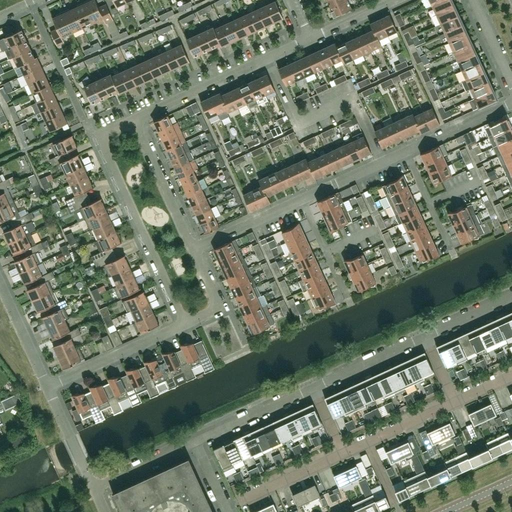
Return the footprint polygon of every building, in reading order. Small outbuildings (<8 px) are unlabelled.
[(103,18),(105,23),(113,20),(106,4),(99,7),(95,0),(91,0),(90,0),(87,0),(83,2),(93,23),(103,18)] [(351,9),(347,0),(344,0),(330,6),(332,11),(330,12),(333,18),(340,14),(351,9)] [(455,6),(451,0),(443,0),(431,5),(432,6),(436,14),(455,6)] [(283,18),(275,1),(266,5),(274,22),(283,18)] [(73,8),(82,28),(93,23),(83,2),(77,5),(78,6),(73,8)] [(274,22),(266,5),(257,9),(265,26),(274,22)] [(459,15),(455,6),(436,14),(440,24),(459,15)] [(62,12),(72,33),(82,28),(73,8),(69,10),(69,9),(62,12)] [(265,26),(257,9),(249,13),(257,30),(265,26)] [(62,37),(72,33),(62,12),(56,15),(56,16),(52,18),(57,28),(50,31),(57,45),(64,42),(62,37)] [(257,30),(249,13),(240,17),(248,34),(257,30)] [(397,31),(389,15),(380,19),(387,35),(397,31)] [(463,25),(459,15),(440,24),(445,33),(463,25)] [(248,34),(240,17),(231,21),(239,38),(248,34)] [(380,44),(389,39),(387,35),(380,19),(371,23),(380,44)] [(239,38),(231,21),(222,25),(230,42),(239,38)] [(380,44),(371,23),(370,24),(373,30),(364,34),(372,50),(381,46),(380,44)] [(230,42),(222,25),(214,29),(213,27),(222,46),(230,42)] [(467,34),(463,25),(445,33),(449,42),(467,34)] [(222,46),(213,27),(204,31),(212,48),(220,44),(221,47),(222,46)] [(26,39),(22,30),(13,34),(12,32),(6,35),(6,37),(4,38),(0,39),(0,47),(1,51),(14,45),(26,39)] [(128,35),(126,31),(119,34),(121,39),(128,35)] [(212,48),(204,31),(195,35),(203,52),(212,48)] [(121,39),(119,34),(111,38),(113,42),(121,39)] [(372,50),(364,34),(355,38),(362,54),(372,50)] [(472,43),(467,34),(449,42),(453,52),(472,43)] [(203,52),(195,35),(186,39),(194,56),(203,52)] [(415,42),(413,36),(411,37),(406,40),(408,45),(415,42)] [(362,54),(355,38),(345,42),(353,59),(362,54)] [(9,59),(13,57),(30,49),(26,39),(14,45),(1,51),(2,51),(5,50),(9,59)] [(101,48),(99,43),(98,42),(90,45),(91,47),(93,52),(101,48)] [(353,59),(345,42),(337,47),(335,43),(334,43),(344,63),(353,59)] [(344,63),(334,43),(325,47),(333,64),(342,60),(343,63),(344,63)] [(476,53),(472,43),(453,52),(458,61),(476,53)] [(189,61),(181,44),(172,48),(180,65),(189,61)] [(93,52),(91,47),(83,50),(86,55),(93,52)] [(333,64),(325,47),(316,52),(323,68),(333,64)] [(180,65),(172,48),(164,52),(172,69),(180,65)] [(35,58),(30,49),(13,57),(15,60),(17,66),(35,58)] [(172,69),(164,52),(155,56),(163,74),(172,69)] [(323,68),(316,52),(306,56),(314,72),(323,68)] [(480,62),(476,53),(458,61),(462,70),(480,62)] [(163,74),(155,56),(146,60),(154,78),(163,74)] [(314,72),(306,56),(297,60),(305,77),(314,72)] [(41,66),(37,57),(35,58),(17,66),(18,67),(20,66),(24,74),(41,66)] [(69,63),(67,57),(60,60),(63,66),(69,63)] [(154,78),(146,60),(138,64),(145,82),(154,78)] [(305,77),(297,60),(288,65),(295,81),(305,77)] [(408,66),(406,60),(400,63),(402,68),(408,66)] [(484,71),(480,62),(462,70),(466,80),(484,71)] [(402,68),(400,63),(394,65),(397,71),(402,68)] [(145,82),(138,64),(129,68),(137,86),(145,82)] [(295,81),(288,65),(278,69),(286,85),(295,81)] [(45,76),(41,66),(24,74),(28,84),(45,76)] [(137,86),(129,68),(120,72),(128,90),(137,86)] [(389,74),(387,69),(381,71),(384,77),(389,74)] [(412,75),(410,69),(404,72),(407,77),(412,75)] [(384,77),(381,71),(376,74),(378,80),(384,77)] [(484,71),(466,80),(461,82),(466,91),(470,89),(489,81),(484,71)] [(128,90),(120,72),(112,76),(111,74),(110,74),(119,94),(128,90)] [(407,77),(404,72),(398,75),(401,80),(407,77)] [(119,94),(110,74),(102,78),(109,95),(118,92),(119,94)] [(275,90),(267,74),(258,78),(265,95),(275,90)] [(347,80),(344,74),(339,77),(341,83),(347,80)] [(50,85),(45,76),(28,84),(33,93),(50,85)] [(341,83),(339,77),(333,80),(336,85),(341,83)] [(371,83),(368,77),(363,80),(365,85),(371,83)] [(109,95),(102,78),(93,82),(101,99),(109,95)] [(265,95),(258,78),(248,83),(256,99),(265,95)] [(394,83),(391,78),(386,81),(388,86),(394,83)] [(365,85),(363,80),(357,83),(360,88),(365,85)] [(388,86),(386,81),(380,83),(382,89),(388,86)] [(493,90),(489,81),(470,89),(474,97),(474,98),(493,90)] [(101,99),(93,82),(84,86),(92,103),(101,99)] [(256,99),(248,83),(239,87),(247,103),(256,99)] [(328,89),(326,83),(320,86),(323,91),(328,89)] [(54,95),(50,85),(33,93),(37,103),(54,95)] [(323,91),(320,86),(315,88),(317,94),(323,91)] [(375,92),(373,86),(367,89),(369,95),(375,92)] [(247,103),(239,87),(230,91),(237,108),(247,103)] [(369,95),(367,89),(361,92),(364,97),(369,95)] [(497,99),(493,90),(474,98),(479,108),(497,99)] [(237,108),(230,91),(221,95),(220,93),(219,93),(228,112),(237,108)] [(310,97),(307,92),(302,94),(304,100),(310,97)] [(11,100),(7,93),(3,96),(6,102),(11,100)] [(228,112),(219,93),(210,97),(218,114),(226,110),(227,112),(228,112)] [(304,100),(302,94),(296,97),(299,102),(304,100)] [(58,104),(54,95),(37,103),(41,112),(58,104)] [(218,114),(210,97),(200,102),(208,118),(218,114)] [(63,113),(58,104),(41,112),(45,121),(63,113)] [(440,124),(432,108),(423,112),(430,129),(440,124)] [(430,129),(423,112),(414,116),(413,113),(412,114),(421,133),(430,129)] [(67,123),(63,113),(45,121),(50,131),(67,123)] [(0,115),(0,120),(2,126),(9,123),(5,114),(0,115)] [(421,133),(412,114),(403,118),(410,134),(419,131),(420,133),(421,133)] [(172,125),(168,115),(153,122),(158,131),(172,125)] [(285,122),(282,117),(277,120),(279,125),(285,122)] [(410,134),(403,118),(393,122),(401,139),(410,134)] [(511,128),(506,118),(484,128),(489,138),(511,128)] [(353,125),(351,119),(345,122),(348,127),(353,125)] [(162,141),(181,132),(177,122),(172,125),(158,131),(162,141)] [(348,127),(345,122),(340,124),(342,130),(348,127)] [(401,139),(393,122),(384,127),(392,143),(401,139)] [(392,143),(384,127),(375,131),(382,147),(392,143)] [(335,133),(332,128),(327,130),(329,136),(335,133)] [(511,138),(511,130),(511,128),(489,138),(493,147),(511,138)] [(279,134),(276,129),(271,131),(273,137),(279,134)] [(329,136),(327,130),(321,133),(324,138),(329,136)] [(273,137),(271,131),(265,134),(268,139),(273,137)] [(186,141),(181,132),(162,141),(166,150),(181,143),(185,141),(186,141)] [(296,137),(294,133),(294,132),(288,134),(290,140),(296,137)] [(472,137),(469,132),(462,135),(465,141),(472,137)] [(53,166),(60,163),(69,159),(66,152),(77,147),(72,135),(61,140),(60,138),(49,143),(50,144),(56,156),(55,156),(49,159),(53,166)] [(465,141),(462,135),(455,139),(458,144),(465,141)] [(316,142),(314,136),(308,139),(311,144),(316,142)] [(371,152),(364,136),(354,140),(362,157),(371,152)] [(260,143),(258,137),(252,140),(255,145),(260,143)] [(283,143),(280,138),(275,140),(277,146),(283,143)] [(511,149),(511,138),(493,147),(497,156),(511,149)] [(311,144),(308,139),(303,142),(305,147),(311,144)] [(255,145),(252,140),(247,142),(249,148),(255,145)] [(277,146),(275,140),(269,143),(272,148),(277,146)] [(362,157),(354,140),(345,145),(352,161),(362,157)] [(185,152),(190,150),(185,141),(181,143),(166,150),(171,159),(185,152)] [(425,164),(443,156),(447,154),(443,144),(420,154),(425,164)] [(352,161),(345,145),(335,149),(343,165),(352,161)] [(242,151),(239,146),(234,148),(236,154),(242,151)] [(264,152),(262,146),(256,149),(259,154),(264,152)] [(478,154),(474,147),(469,150),(472,157),(478,154)] [(236,154),(234,148),(228,151),(230,156),(236,154)] [(468,155),(465,148),(460,151),(463,158),(468,155)] [(259,154),(256,149),(251,151),(253,157),(259,154)] [(343,165),(335,149),(326,153),(334,170),(343,165)] [(511,160),(511,149),(497,156),(502,165),(511,160)] [(175,168),(194,160),(190,150),(185,152),(171,159),(175,168)] [(334,170),(326,153),(317,158),(324,174),(334,170)] [(60,163),(65,174),(83,166),(78,154),(69,159),(60,163)] [(481,161),(478,154),(472,157),(475,164),(481,161)] [(246,160),(243,155),(238,157),(240,163),(246,160)] [(472,162),(468,155),(463,158),(466,165),(472,162)] [(447,165),(443,156),(425,164),(429,173),(447,165)] [(240,163),(238,157),(232,160),(235,165),(240,163)] [(315,178),(306,158),(297,163),(304,179),(313,175),(315,178)] [(324,174),(317,158),(308,162),(306,158),(315,178),(324,174)] [(198,169),(194,160),(175,168),(179,178),(194,171),(198,169)] [(511,172),(511,160),(502,165),(506,175),(511,172)] [(304,179),(297,163),(287,167),(295,183),(304,179)] [(452,175),(447,165),(429,173),(434,185),(440,180),(452,175)] [(88,176),(83,166),(65,174),(70,185),(88,176)] [(486,173),(483,166),(477,168),(481,175),(486,173)] [(295,183),(287,167),(278,171),(285,188),(295,183)] [(198,180),(194,171),(179,178),(183,187),(198,180)] [(285,188),(278,171),(269,175),(276,192),(285,188)] [(484,182),(489,180),(486,173),(481,175),(484,182)] [(0,189),(4,188),(6,186),(12,184),(12,183),(15,182),(13,176),(5,180),(3,174),(0,175),(0,189)] [(270,202),(268,196),(276,192),(269,175),(259,180),(270,202)] [(402,175),(396,180),(382,186),(386,196),(390,194),(408,186),(402,175)] [(39,179),(42,184),(48,182),(46,176),(39,179)] [(82,193),(93,188),(88,176),(70,185),(75,196),(66,200),(68,206),(85,199),(82,193)] [(202,190),(198,180),(183,187),(188,196),(202,190)] [(270,202),(259,180),(262,186),(253,190),(260,207),(270,202)] [(48,182),(42,184),(45,190),(51,187),(48,182)] [(41,189),(38,184),(32,187),(35,192),(41,189)] [(359,191),(356,184),(351,187),(353,192),(354,194),(359,191)] [(495,191),(491,184),(486,187),(489,194),(495,191)] [(0,189),(0,208),(9,204),(13,202),(6,186),(4,188),(0,189)] [(408,186),(390,194),(386,196),(390,205),(412,195),(408,186)] [(43,194),(41,189),(35,192),(37,197),(43,194)] [(206,199),(202,190),(188,196),(192,205),(206,199)] [(260,207),(253,190),(243,195),(251,211),(260,207)] [(498,198),(495,191),(489,194),(492,201),(498,198)] [(321,212),(343,202),(338,192),(317,202),(321,212)] [(374,202),(371,195),(365,197),(369,204),(374,202)] [(416,205),(412,195),(390,205),(395,215),(416,205)] [(365,203),(361,196),(356,198),(359,205),(365,203)] [(87,205),(85,199),(68,206),(71,212),(79,208),(80,209),(85,219),(106,210),(101,198),(87,205)] [(211,208),(206,199),(192,205),(196,215),(211,208)] [(492,206),(489,199),(483,202),(486,209),(492,206)] [(383,200),(375,205),(378,210),(386,205),(383,200)] [(13,202),(9,204),(0,208),(0,221),(8,218),(10,222),(12,221),(21,217),(13,202)] [(326,221),(347,211),(343,202),(321,212),(326,221)] [(377,209),(374,202),(369,204),(372,211),(377,209)] [(368,210),(365,203),(359,205),(362,212),(368,210)] [(504,211),(500,203),(494,205),(498,213),(504,211)] [(453,224),(475,214),(470,204),(455,211),(447,213),(453,224)] [(420,214),(416,205),(395,215),(399,224),(402,222),(420,214)] [(495,213),(492,206),(486,209),(489,216),(495,213)] [(215,217),(211,208),(196,215),(200,224),(215,217)] [(111,221),(106,210),(85,219),(84,219),(85,220),(90,230),(89,230),(93,229),(111,221)] [(352,221),(347,211),(326,221),(331,232),(337,228),(352,221)] [(507,219),(504,211),(498,213),(502,221),(507,219)] [(383,220),(379,213),(374,216),(377,223),(383,220)] [(26,222),(31,220),(28,214),(21,217),(12,221),(10,222),(13,228),(3,232),(9,243),(26,235),(31,233),(26,222)] [(425,223),(420,214),(402,222),(407,232),(425,223)] [(479,223),(475,214),(453,224),(457,234),(475,225),(479,223)] [(219,227),(215,217),(200,224),(205,234),(219,227)] [(500,225),(497,218),(492,220),(495,227),(500,225)] [(386,227),(383,220),(377,223),(380,230),(386,227)] [(116,231),(111,221),(93,229),(98,240),(116,231)] [(304,234),(299,222),(293,227),(282,232),(286,242),(304,234)] [(429,233),(425,223),(407,232),(411,241),(429,233)] [(478,238),(477,236),(484,233),(479,223),(475,225),(457,234),(461,243),(472,238),(472,239),(478,238)] [(116,231),(98,240),(95,241),(100,252),(91,256),(94,262),(110,255),(108,249),(121,243),(116,231)] [(73,238),(74,238),(72,232),(65,235),(68,241),(73,238)] [(256,239),(253,232),(247,234),(250,241),(256,239)] [(391,239),(388,232),(382,234),(386,241),(391,239)] [(31,233),(26,235),(9,243),(14,255),(25,250),(28,255),(36,252),(44,248),(42,243),(41,242),(36,244),(31,233)] [(433,242),(429,233),(411,241),(415,250),(433,242)] [(308,243),(304,234),(286,242),(290,251),(308,243)] [(77,243),(74,238),(73,238),(68,241),(70,246),(77,243)] [(394,246),(391,239),(386,241),(389,248),(394,246)] [(218,259),(239,249),(235,240),(213,249),(218,259)] [(267,242),(262,245),(265,252),(271,249),(267,242)] [(439,255),(433,242),(415,250),(420,260),(422,259),(423,262),(429,259),(428,258),(439,255)] [(261,250),(258,243),(252,246),(256,253),(261,250)] [(313,252),(308,243),(290,251),(295,261),(313,252)] [(69,250),(66,245),(60,247),(62,253),(69,250)] [(388,254),(385,247),(379,249),(383,256),(388,254)] [(222,268),(244,258),(239,249),(218,259),(222,268)] [(274,256),(271,249),(265,252),(268,259),(274,256)] [(71,255),(69,250),(62,253),(65,258),(71,255)] [(264,258),(261,250),(256,253),(259,260),(264,258)] [(400,258),(396,250),(391,253),(395,261),(400,258)] [(41,263),(40,262),(35,252),(36,252),(28,255),(14,261),(19,273),(37,265),(41,263)] [(317,262),(313,252),(295,261),(299,270),(317,262)] [(367,263),(363,254),(351,259),(344,260),(349,272),(367,263)] [(391,261),(388,254),(383,256),(386,263),(391,261)] [(129,267),(124,255),(113,260),(110,255),(94,262),(97,268),(103,265),(103,266),(108,276),(112,275),(129,267)] [(412,255),(402,259),(406,269),(416,266),(412,255)] [(226,278),(248,268),(244,258),(222,268),(226,278)] [(404,266),(400,258),(395,261),(398,269),(404,266)] [(279,268),(276,261),(270,263),(274,270),(279,268)] [(270,269),(266,262),(261,265),(264,272),(270,269)] [(321,271),(317,262),(299,270),(303,279),(321,271)] [(371,273),(367,263),(349,272),(353,281),(371,273)] [(42,276),(37,265),(19,273),(24,284),(36,279),(42,276)] [(397,272),(393,265),(388,268),(391,275),(397,272)] [(134,277),(129,267),(112,275),(117,286),(134,277)] [(231,287),(252,277),(248,268),(226,278),(231,287)] [(282,275),(279,268),(274,270),(277,277),(282,275)] [(273,276),(270,269),(264,272),(267,279),(273,276)] [(16,271),(10,274),(15,285),(21,282),(16,271)] [(53,291),(48,281),(49,280),(55,277),(52,271),(42,276),(36,279),(38,285),(27,290),(32,301),(54,291),(53,291)] [(325,280),(321,271),(303,279),(299,281),(303,291),(308,289),(325,280)] [(376,283),(371,273),(353,281),(358,291),(369,286),(374,285),(374,283),(376,283)] [(140,289),(134,277),(117,286),(113,287),(113,288),(114,288),(118,298),(118,299),(140,289)] [(235,296),(256,286),(252,277),(231,287),(235,296)] [(288,286),(284,279),(279,282),(282,289),(288,286)] [(330,290),(325,280),(308,289),(312,298),(330,290)] [(278,288),(275,281),(269,283),(273,290),(278,288)] [(261,296),(256,286),(235,296),(239,306),(257,297),(261,296)] [(291,293),(288,286),(282,289),(285,296),(291,293)] [(281,295),(278,288),(273,290),(276,297),(281,295)] [(336,303),(330,290),(312,298),(316,308),(319,307),(320,309),(325,307),(325,306),(336,303)] [(58,302),(53,292),(54,291),(32,301),(37,312),(49,307),(51,313),(64,307),(68,305),(65,299),(59,302),(58,302)] [(149,303),(143,291),(122,301),(122,302),(123,302),(127,312),(131,311),(149,303)] [(153,310),(160,307),(155,295),(148,298),(153,310)] [(261,307),(257,297),(239,306),(243,315),(261,307)] [(296,306),(293,298),(287,300),(291,308),(296,306)] [(287,306),(283,299),(278,302),(281,309),(287,306)] [(95,306),(92,301),(86,304),(88,309),(95,306)] [(154,314),(149,303),(131,311),(136,321),(132,323),(133,323),(154,314)] [(248,324),(270,314),(266,305),(261,307),(243,315),(248,324)] [(97,312),(95,306),(88,309),(91,314),(97,312)] [(290,313),(287,306),(281,309),(284,316),(290,313)] [(300,314),(296,306),(291,308),(295,316),(300,314)] [(69,318),(68,318),(64,308),(64,307),(51,313),(42,317),(47,328),(65,320),(69,318)] [(105,322),(111,320),(109,314),(103,317),(105,322)] [(159,326),(154,314),(133,323),(138,334),(137,334),(137,335),(151,328),(152,330),(159,326)] [(274,324),(270,314),(248,324),(252,334),(263,329),(268,328),(268,326),(274,324)] [(511,335),(511,327),(506,314),(496,319),(505,338),(511,335)] [(505,338),(496,319),(486,323),(495,343),(505,338)] [(70,331),(65,320),(47,328),(53,339),(62,335),(70,331)] [(114,325),(111,320),(105,322),(108,328),(114,325)] [(495,343),(486,323),(477,328),(485,347),(495,343)] [(76,349),(71,338),(81,334),(78,328),(70,331),(62,335),(64,341),(53,346),(59,358),(80,348),(79,348),(80,348),(80,347),(76,349)] [(485,347),(477,328),(467,332),(476,352),(485,347)] [(123,343),(117,330),(110,333),(116,346),(123,343)] [(476,352),(467,332),(457,337),(466,356),(476,352)] [(114,347),(108,334),(101,337),(107,350),(114,347)] [(466,356),(457,337),(447,341),(456,361),(466,356)] [(204,372),(205,373),(214,368),(202,341),(201,340),(193,344),(193,343),(180,345),(182,349),(183,349),(192,369),(192,368),(201,364),(205,372),(204,372)] [(456,361),(447,341),(436,346),(445,366),(456,361)] [(72,366),(71,365),(85,359),(85,358),(84,358),(80,348),(59,358),(64,370),(72,366)] [(186,380),(187,381),(196,377),(196,376),(192,368),(192,369),(183,349),(182,349),(175,352),(175,351),(162,353),(164,357),(174,377),(183,372),(187,380),(186,380)] [(433,371),(424,352),(414,357),(424,379),(425,379),(423,376),(433,371)] [(168,389),(178,385),(178,384),(177,385),(174,377),(164,357),(157,361),(156,359),(144,361),(146,366),(155,385),(156,385),(165,381),(169,389),(168,389)] [(424,379),(414,357),(404,361),(414,384),(424,379)] [(414,384),(404,361),(394,366),(405,388),(414,384)] [(150,397),(150,398),(160,393),(159,393),(156,385),(155,385),(146,366),(139,369),(138,368),(126,370),(128,374),(137,394),(138,393),(147,389),(150,397)] [(405,388),(394,366),(384,370),(395,393),(405,388)] [(492,375),(501,370),(498,366),(489,370),(492,375)] [(395,393),(384,370),(374,375),(385,397),(395,393)] [(132,406),(142,402),(141,401),(138,393),(137,394),(128,374),(120,378),(120,376),(108,378),(110,382),(119,402),(129,398),(132,405),(132,406)] [(385,397),(374,375),(365,379),(373,399),(383,394),(384,398),(385,397)] [(373,399),(365,379),(355,384),(365,407),(366,406),(364,403),(373,399)] [(114,414),(114,415),(123,410),(123,409),(123,410),(119,402),(110,382),(103,386),(102,384),(90,387),(91,391),(92,391),(101,410),(110,406),(114,414)] [(365,407),(355,384),(345,388),(356,411),(365,407)] [(356,411),(345,388),(335,393),(346,416),(356,411)] [(95,422),(96,423),(105,418),(101,410),(92,391),(91,391),(84,394),(84,393),(71,395),(78,408),(72,411),(77,422),(83,419),(92,414),(96,422),(95,422)] [(346,416),(335,393),(325,398),(333,417),(344,412),(345,416),(346,416)] [(18,394),(5,400),(9,408),(21,402),(18,394)] [(323,426),(313,403),(302,408),(312,431),(323,426)] [(496,415),(491,403),(468,413),(474,425),(496,415)] [(377,410),(381,419),(388,416),(383,406),(377,410)] [(312,431),(302,408),(293,412),(301,432),(311,428),(312,431)] [(301,432),(293,412),(282,417),(293,440),(303,435),(301,432)] [(504,412),(499,414),(500,417),(502,421),(507,418),(505,414),(504,412)] [(293,440),(282,417),(273,422),(281,441),(291,437),(292,440),(293,440)] [(502,421),(500,417),(495,419),(499,426),(503,424),(502,421)] [(281,441),(273,422),(263,426),(272,446),(281,441)] [(455,434),(450,422),(427,432),(432,444),(455,434)] [(23,432),(31,430),(28,423),(21,426),(23,432)] [(272,446),(263,426),(253,431),(262,450),(272,446)] [(477,436),(473,429),(468,431),(472,438),(477,436)] [(262,450),(253,431),(243,435),(252,455),(262,450)] [(472,438),(468,431),(464,433),(467,440),(472,438)] [(25,442),(20,432),(14,435),(16,439),(11,442),(14,448),(25,442)] [(511,448),(511,437),(511,438),(508,432),(497,438),(503,452),(511,448)] [(252,455),(243,435),(233,440),(242,459),(252,455)] [(462,443),(459,436),(454,438),(457,445),(462,443)] [(503,452),(497,438),(485,443),(488,449),(478,453),(483,462),(501,453),(503,452)] [(242,459),(233,440),(224,444),(234,467),(233,463),(242,459)] [(414,453),(408,441),(386,451),(391,463),(414,453)] [(234,467),(224,444),(213,449),(223,472),(234,467)] [(483,462),(478,453),(469,457),(467,452),(455,457),(462,471),(481,463),(483,462)] [(462,471),(455,457),(444,462),(446,468),(437,472),(441,481),(460,472),(462,471)] [(213,511),(189,458),(113,493),(121,511),(213,511)] [(362,477),(356,465),(334,475),(339,487),(362,477)] [(257,467),(248,471),(250,477),(256,474),(260,472),(257,467)] [(371,467),(366,469),(369,476),(374,474),(371,467)] [(394,474),(391,467),(386,469),(389,476),(394,474)] [(441,481),(437,472),(428,476),(425,471),(414,476),(420,490),(440,481),(441,481)] [(420,490),(414,476),(402,481),(405,487),(395,491),(399,500),(420,490)] [(369,485),(365,479),(361,481),(364,488),(369,485)] [(320,496),(315,484),(292,494),(298,506),(320,496)] [(367,511),(373,511),(390,505),(383,490),(362,500),(367,511)] [(327,505),(324,498),(319,500),(322,507),(327,505)] [(367,511),(362,500),(350,505),(353,510),(349,511),(367,511)] [(277,511),(273,503),(253,511),(277,511)]
